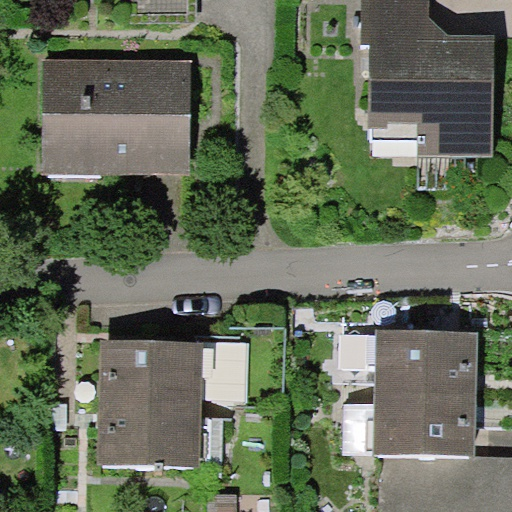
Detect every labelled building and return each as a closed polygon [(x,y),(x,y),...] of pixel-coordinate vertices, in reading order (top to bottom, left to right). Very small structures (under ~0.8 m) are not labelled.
[(192,33),(193,0),(134,0),(134,32),(192,33)] [(509,165),(507,53),(439,54),(438,0),(370,0),(364,0),(365,61),(386,60),(387,140),(432,140),(432,166),(509,165)] [(202,70),(52,68),(50,182),(201,184),(202,70)] [(395,338),(395,397),(484,397),(484,338),(395,338)] [(118,348),(119,408),(208,407),(209,349),(118,348)] [(253,349),(209,349),(208,407),(207,469),(207,485),(231,486),(232,411),(252,411),(253,349)] [(395,397),(394,455),(484,456),(484,397),(395,397)] [(118,408),(118,467),(207,469),(208,407),(119,408),(118,408)] [(511,511),(511,456),(484,456),(394,455),(393,511),(511,511)] [(245,511),(246,500),(214,499),(213,511),(245,511)]
